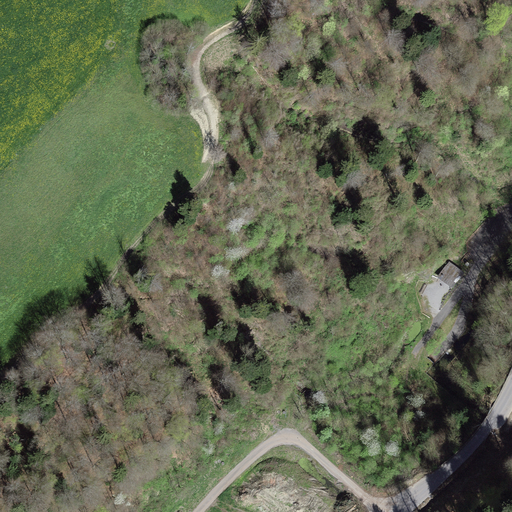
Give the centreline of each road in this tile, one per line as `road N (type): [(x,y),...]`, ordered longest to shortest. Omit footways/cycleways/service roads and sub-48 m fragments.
road 1 (unclassified): [(511,214),(406,369)]
road 2 (unclassified): [(409,511),(489,426),(511,387)]
